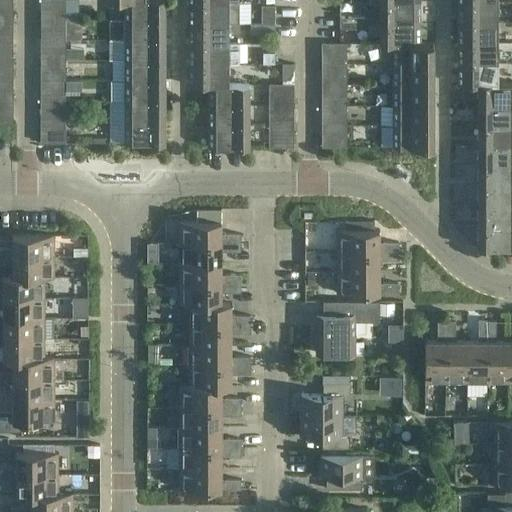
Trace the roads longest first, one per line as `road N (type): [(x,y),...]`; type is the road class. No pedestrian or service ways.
road 1 (residential): [(271,511),(275,313),(263,302),(261,184)]
road 2 (residential): [(122,511),(121,184)]
road 3 (residential): [(307,182),(382,194),(470,274),(511,287)]
road 4 (residential): [(307,182),(306,0)]
road 5 (residential): [(25,182),(25,0)]
road 6 (residential): [(121,184),(261,184)]
